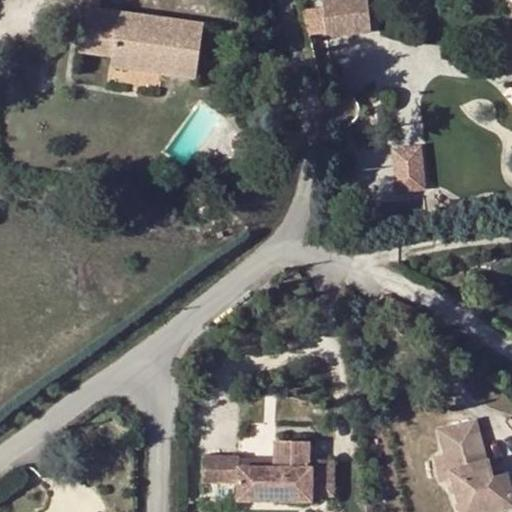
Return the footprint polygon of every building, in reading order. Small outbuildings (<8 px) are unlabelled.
[(163,65),(161,77),(196,81),(205,23),(101,10),(101,0),(87,0),(79,55),(112,59),(163,65)] [(374,0),(322,0),(327,18),(376,7),(374,0)] [(163,65),(112,59),(111,70),(161,77),(163,65)] [(474,423),(437,432),(444,458),(434,460),(439,482),(452,479),(459,511),(504,511),(511,510),(511,488),(509,487),(507,478),(490,482),(474,423)] [(203,458),(203,482),(236,482),(236,498),(312,498),(312,493),(336,493),(336,462),(310,462),(310,445),(276,444),(276,462),(276,468),(241,468),(241,462),(241,458),(203,458)]
